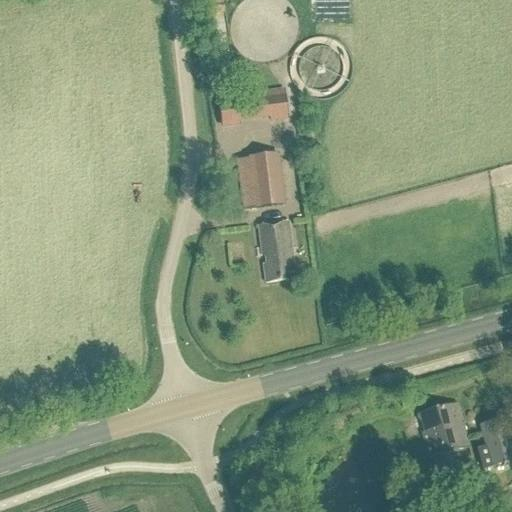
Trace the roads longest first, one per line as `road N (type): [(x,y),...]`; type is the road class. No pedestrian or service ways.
road 1 (unclassified): [(186,409),(161,314),(192,162),(173,0)]
road 2 (secondary): [(186,409),(511,321)]
road 3 (secondary): [(0,465),(186,409)]
